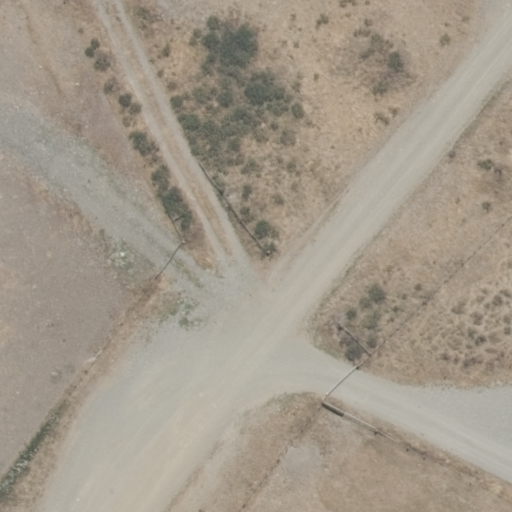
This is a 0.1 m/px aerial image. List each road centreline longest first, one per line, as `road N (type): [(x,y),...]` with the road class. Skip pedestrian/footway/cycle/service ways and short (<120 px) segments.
road 1 (track): [(249,368),(511,39)]
road 2 (unclassified): [(249,368),(121,511)]
